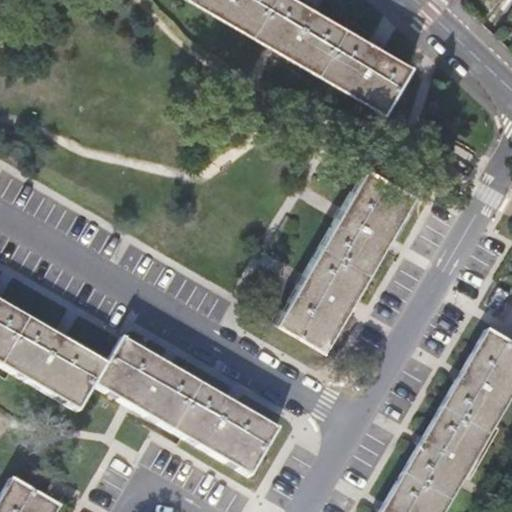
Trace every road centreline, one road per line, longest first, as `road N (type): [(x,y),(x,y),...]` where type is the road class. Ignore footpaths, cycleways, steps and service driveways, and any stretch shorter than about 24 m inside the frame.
road 1 (residential): [(0,220),(349,417)]
road 2 (residential): [(349,417),(511,155)]
road 3 (tertiary): [(511,96),(412,0)]
